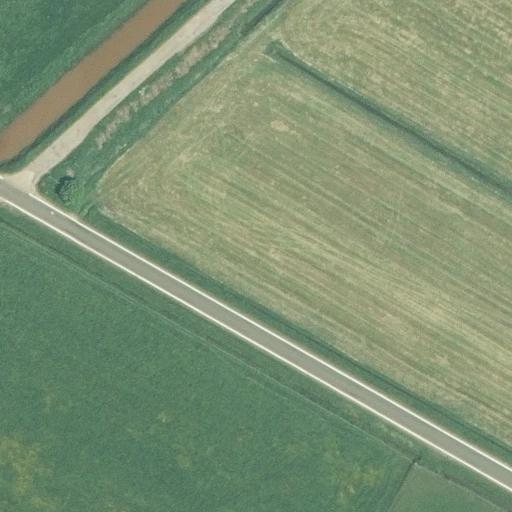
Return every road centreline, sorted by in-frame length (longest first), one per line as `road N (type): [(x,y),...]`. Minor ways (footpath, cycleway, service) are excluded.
road 1 (tertiary): [(511,483),(0,191)]
road 2 (track): [(8,195),(226,0)]
